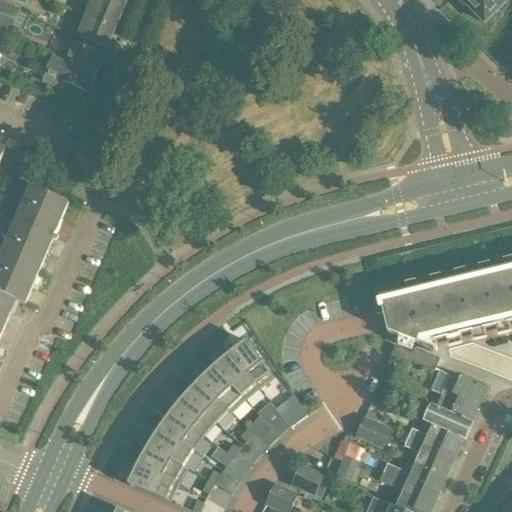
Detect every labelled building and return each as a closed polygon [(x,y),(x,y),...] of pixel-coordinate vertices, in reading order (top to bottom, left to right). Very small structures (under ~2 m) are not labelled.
[(89,7),(85,17),(116,31),(124,12),(95,0),(80,0),(79,3),(89,7)] [(95,0),(124,12),(129,0),(95,0)] [(467,7),(484,24),(506,3),(504,1),(504,0),(458,0),(458,2),(463,7),(467,7)] [(19,11),(0,3),(0,26),(11,31),(19,11)] [(116,31),(85,17),(81,27),(71,22),(68,30),(69,33),(107,50),(116,31)] [(78,73),(80,70),(96,77),(104,57),(73,44),(65,63),(53,58),(53,59),(65,64),(63,67),(78,73)] [(53,59),(46,75),(43,83),(61,91),(64,83),(89,94),(96,77),(80,70),(78,73),(63,67),(65,64),(53,59)] [(8,312),(7,313),(0,310),(0,301),(2,297),(11,301),(11,300),(25,306),(68,204),(35,190),(0,271),(0,339),(9,318),(14,320),(14,319),(8,312)] [(511,254),(376,287),(388,334),(451,359),(449,351),(511,335),(511,254)] [(247,342),(239,348),(229,355),(260,392),(275,379),(247,342)] [(440,360),(414,349),(412,354),(396,347),(391,357),(434,373),(440,360)] [(260,392),(229,355),(213,369),(246,403),(260,392)] [(246,403),(213,369),(198,383),(232,415),(246,403)] [(471,424),(486,390),(452,375),(451,378),(440,373),(431,392),(443,397),(437,409),(432,406),(424,424),(433,427),(464,441),(465,441),(472,424),(471,424)] [(198,383),(189,393),(184,398),(216,425),(228,412),(232,416),(232,415),(198,383)] [(216,425),(184,398),(179,404),(171,414),(205,439),(210,432),(216,425)] [(287,406),(278,414),(291,429),(307,418),(296,399),(287,406)] [(276,411),(264,422),(280,439),(291,429),(278,414),(276,411)] [(368,412),(365,419),(379,425),(382,418),(368,412)] [(158,431),(194,454),(205,439),(171,414),(161,428),(158,431)] [(379,425),(365,419),(365,418),(355,439),(383,452),(392,430),(379,425)] [(257,422),(249,430),(254,435),(262,427),(257,422)] [(456,460),(464,441),(433,427),(428,438),(412,431),(408,439),(456,460)] [(246,444),(254,435),(249,430),(241,439),(246,444)] [(158,431),(152,440),(147,449),(188,471),(184,468),(194,454),(158,431)] [(420,455),(416,465),(447,479),(456,460),(408,439),(405,448),(420,455)] [(343,443),(337,455),(345,458),(352,461),(357,449),(343,443)] [(234,446),(227,455),(233,460),(240,450),(234,446)] [(147,449),(145,453),(137,467),(179,487),(188,471),(147,449)] [(226,469),(233,460),(227,455),(220,465),(226,469)] [(359,464),(354,462),(352,461),(345,458),(343,463),(357,469),(359,464)] [(384,474),(438,498),(447,479),(416,465),(408,461),(403,473),(387,466),(384,474)] [(354,474),(357,469),(343,463),(340,468),(354,474)] [(325,477),(301,467),(300,466),(290,488),(315,499),(325,477)] [(137,467),(127,486),(170,504),(179,487),(137,467)] [(214,473),(208,483),(215,486),(220,476),(214,473)] [(432,511),(438,498),(384,474),(380,482),(404,493),(397,509),(403,511),(432,511)] [(215,486),(208,483),(203,493),(209,497),(215,486)] [(275,487),(266,506),(270,508),(278,511),(290,511),(297,496),(280,489),(279,488),(275,487)] [(403,511),(374,499),(367,511),(403,511)] [(201,511),(204,505),(198,502),(193,511),(201,511)]
